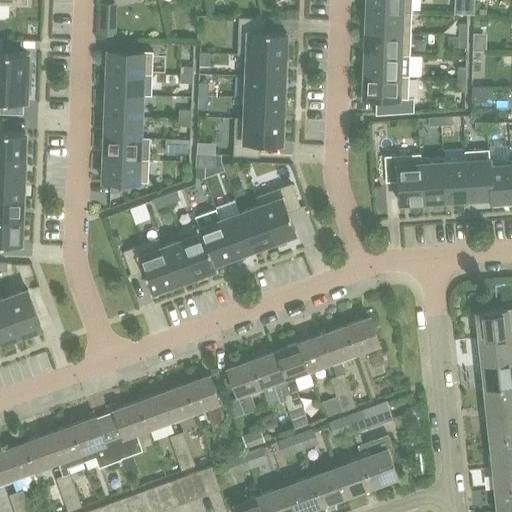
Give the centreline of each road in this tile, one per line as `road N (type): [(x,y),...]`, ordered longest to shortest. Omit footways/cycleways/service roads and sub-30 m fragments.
road 1 (residential): [(106,362),(75,258),(83,0)]
road 2 (residential): [(106,362),(361,268)]
road 3 (residential): [(361,268),(335,173),(340,0)]
road 4 (residential): [(452,492),(428,259)]
